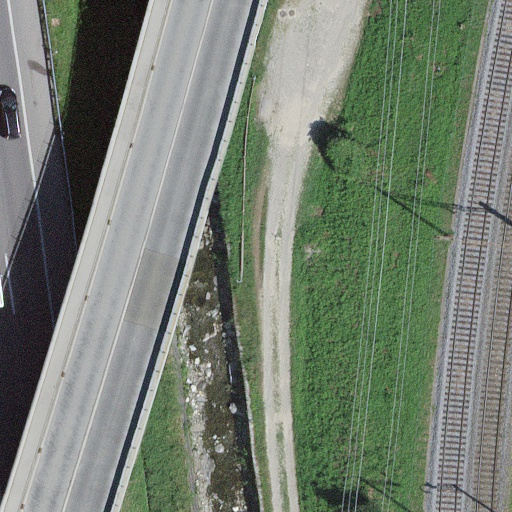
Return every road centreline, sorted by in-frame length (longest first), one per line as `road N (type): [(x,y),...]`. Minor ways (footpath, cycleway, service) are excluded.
road 1 (primary): [(61,511),(211,0)]
road 2 (track): [(283,511),(275,226),(285,166),(343,0)]
road 3 (motorway): [(34,511),(0,242)]
